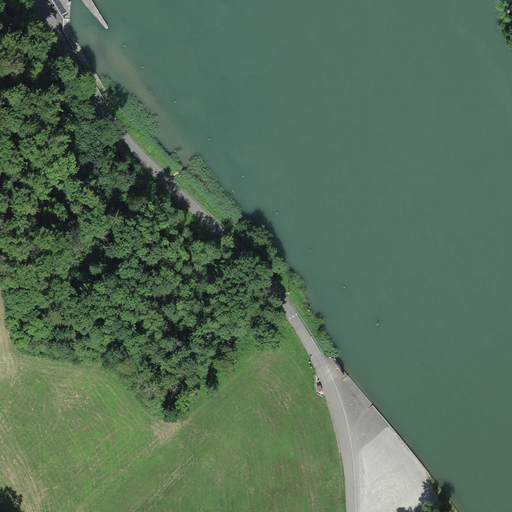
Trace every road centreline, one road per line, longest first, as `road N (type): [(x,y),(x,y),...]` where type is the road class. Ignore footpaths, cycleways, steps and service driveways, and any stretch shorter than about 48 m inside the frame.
road 1 (unclassified): [(36,0),(110,119),(248,258),(287,309),(332,394),(350,511)]
road 2 (track): [(446,511),(332,394)]
